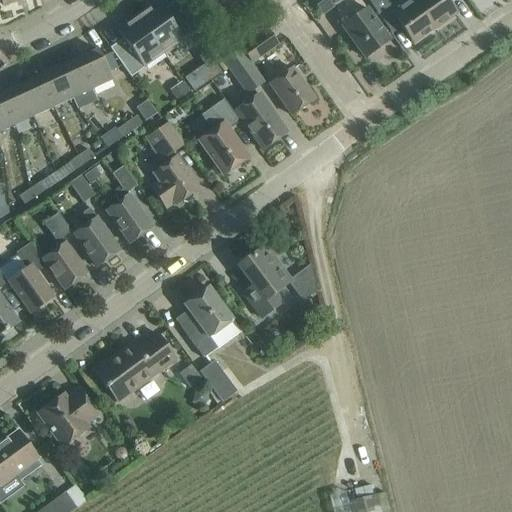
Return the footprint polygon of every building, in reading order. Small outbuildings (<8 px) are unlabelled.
[(311,0),(322,14),(341,0),(311,0)] [(384,0),(368,0),(386,26),(396,19),(414,44),(435,29),(414,0),(411,0),(403,5),(399,0),(391,0),(387,4),(384,0)] [(414,0),(435,29),(456,14),(446,0),(414,0)] [(158,4),(138,18),(162,51),(180,38),(182,40),(196,30),(190,21),(179,5),(165,14),(158,4)] [(389,40),(366,8),(342,26),(365,58),(389,40)] [(112,52),(124,68),(130,77),(144,67),(142,64),(162,51),(138,18),(118,32),(126,42),(112,52)] [(267,30),(250,41),(241,48),(251,63),(261,56),(277,45),(267,30)] [(239,49),(223,60),(246,94),(263,82),(239,49)] [(78,59),(92,89),(112,80),(98,50),(78,59)] [(58,68),(72,98),(92,89),(78,59),(58,68)] [(39,77),(53,107),(72,98),(58,68),(39,77)] [(292,68),(269,85),(291,115),(314,99),(292,68)] [(19,86),(33,117),(53,107),(39,77),(19,86)] [(177,88),(176,95),(180,100),(188,93),(182,85),(177,88)] [(0,94),(0,97),(13,126),(33,117),(19,86),(0,94)] [(235,111),(251,134),(262,150),(287,133),(259,94),(235,111)] [(0,131),(13,126),(0,97),(0,131)] [(198,141),(211,159),(223,175),(248,158),(228,130),(240,122),(223,99),(200,115),(212,131),(198,141)] [(126,123),(131,131),(141,124),(136,116),(126,123)] [(108,147),(121,138),(131,131),(126,123),(116,130),(102,140),(108,147)] [(151,187),(154,192),(166,208),(173,203),(175,205),(198,189),(176,157),(173,152),(183,145),(168,124),(146,139),(161,160),(162,160),(165,165),(153,173),(158,182),(151,187)] [(77,156),(83,164),(93,157),(88,149),(77,156)] [(57,170),(63,178),(83,164),(77,156),(57,170)] [(89,184),(87,185),(91,191),(98,187),(93,180),(104,173),(98,165),(83,176),(89,184)] [(106,211),(117,228),(129,244),(152,228),(127,193),(137,186),(123,166),(111,174),(122,189),(114,195),(119,202),(106,211)] [(30,188),(36,196),(63,178),(57,170),(30,188)] [(80,175),(69,183),(83,203),(94,195),(91,191),(87,185),(80,175)] [(18,196),(24,204),(36,196),(30,188),(18,196)] [(73,234),(84,251),(96,267),(119,251),(89,208),(82,213),(89,223),(73,234)] [(56,249),(42,259),(46,266),(63,290),(87,274),(61,238),(71,232),(58,213),(43,223),(56,242),(56,249)] [(26,269),(6,282),(7,283),(8,282),(30,314),(53,297),(36,273),(46,266),(42,259),(30,243),(15,253),(26,269)] [(243,293),(254,309),(261,318),(281,303),(274,293),(291,281),(265,246),(237,266),(238,267),(241,265),(255,284),(243,293)] [(0,332),(3,330),(4,332),(17,322),(0,297),(0,287),(7,283),(6,282),(0,273),(0,332)] [(180,327),(192,343),(203,358),(217,348),(218,349),(241,332),(208,288),(184,305),(193,317),(180,327)] [(94,371),(106,388),(117,402),(175,359),(156,333),(136,347),(133,343),(94,371)] [(199,372),(221,401),(222,403),(236,392),(214,362),(199,372)] [(97,416),(78,390),(66,398),(64,394),(37,414),(62,448),(89,428),(86,424),(97,416)] [(0,485),(14,475),(19,481),(41,466),(36,460),(38,458),(30,447),(18,430),(0,443),(0,485)] [(37,511),(70,511),(86,501),(74,485),(37,511)] [(353,511),(390,511),(386,493),(350,502),(353,511)]
